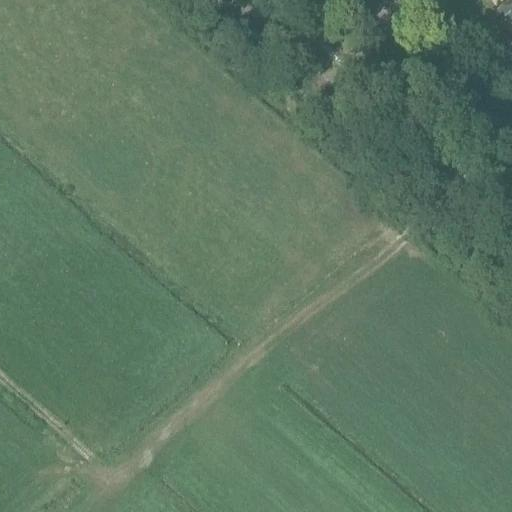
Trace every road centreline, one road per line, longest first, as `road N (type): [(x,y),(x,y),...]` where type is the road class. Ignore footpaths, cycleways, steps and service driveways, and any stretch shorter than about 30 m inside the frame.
road 1 (unknown): [(511,249),(231,0)]
road 2 (tertiary): [(511,136),(385,21)]
